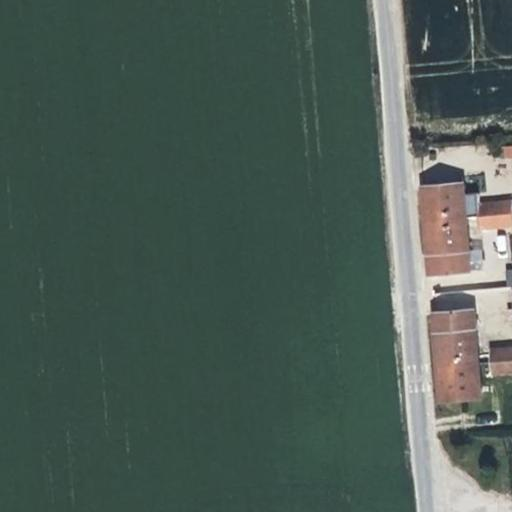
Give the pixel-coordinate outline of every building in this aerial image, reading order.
[(423,193),(426,225),(466,221),(463,189),(423,193)] [(478,221),(510,218),(509,203),(476,205),(478,221)] [(478,232),(511,229),(510,218),(478,221),(478,232)] [(429,258),(469,254),(466,221),(426,225),(429,258)] [(438,370),(476,367),(472,315),(434,318),(438,370)] [(511,350),(489,353),(490,366),(511,364),(511,350)] [(491,378),(511,375),(511,364),(490,366),(491,378)] [(441,403),(479,400),(476,367),(438,370),(441,403)]
